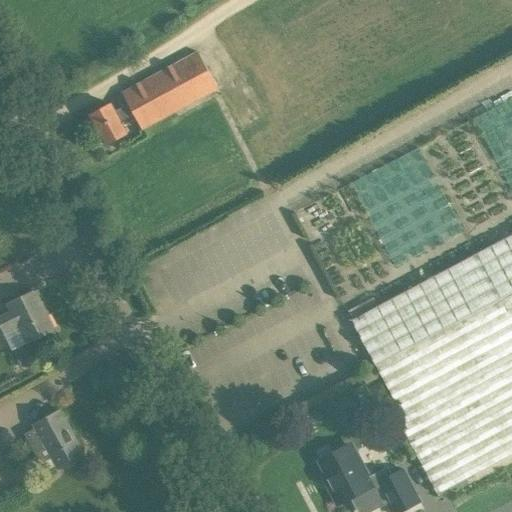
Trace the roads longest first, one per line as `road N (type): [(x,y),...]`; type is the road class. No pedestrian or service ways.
road 1 (unclassified): [(228,511),(0,87)]
road 2 (unknown): [(135,338),(264,260),(305,269),(321,286),(336,316),(336,366),(301,397),(197,454)]
